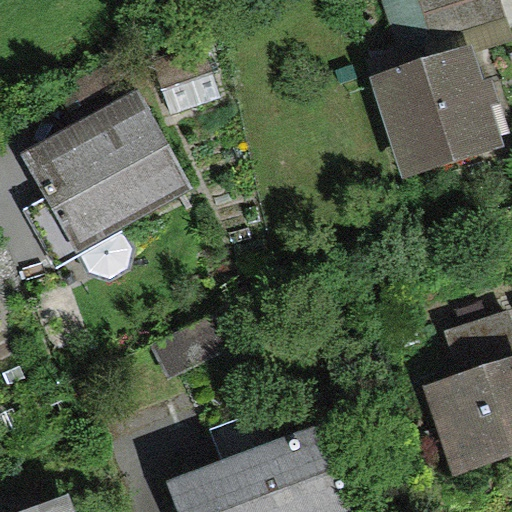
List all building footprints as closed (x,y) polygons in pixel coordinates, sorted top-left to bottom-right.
[(383,0),(400,52),(507,19),(500,0),(383,0)] [(472,44),(369,77),(403,180),(505,147),(492,105),(500,102),(492,79),(484,81),(472,44)] [(193,56),(154,67),(167,109),(205,97),(193,56)] [(1,185),(50,269),(75,257),(86,277),(108,283),(124,276),(124,256),(113,234),(175,198),(127,113),(1,185)] [(511,321),(509,312),(443,333),(456,373),(423,384),(453,479),(511,460),(511,321)] [(178,511),(334,511),(309,445),(172,497),(178,511)]
